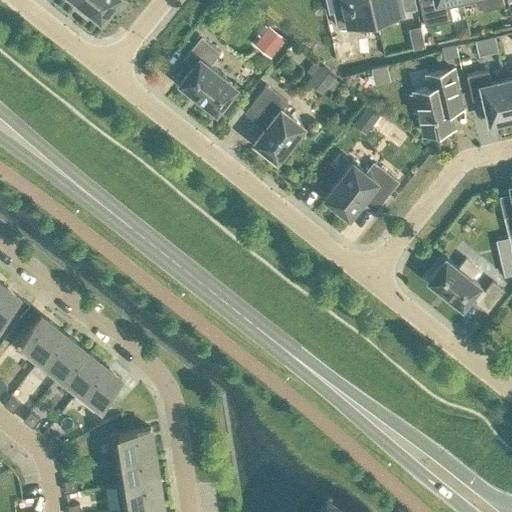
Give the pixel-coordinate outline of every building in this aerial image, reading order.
[(75,0),(75,1),(87,9),(88,8),(100,17),(109,7),(112,9),(119,0),(75,0)] [(375,15),(371,0),(326,0),(329,10),(333,9),(337,24),(375,15)] [(371,0),(375,15),(416,6),(414,0),(371,0)] [(462,1),(461,0),(418,0),(424,24),(452,17),(449,4),(462,1)] [(461,0),(462,1),(467,0),(475,0),(476,1),(483,8),(504,3),(502,0),(461,0)] [(268,23),(257,38),(274,51),(285,36),(268,23)] [(217,108),(216,108),(217,107),(221,110),(232,96),(228,93),(236,84),(209,63),(220,50),(200,34),(185,53),(195,61),(180,79),(179,80),(180,81),(215,108),(214,108),(216,109),(217,108)] [(341,57),(353,54),(351,43),(338,46),(341,57)] [(457,54),(455,44),(441,48),(443,58),(457,54)] [(310,74),(326,86),(336,75),(320,62),(310,74)] [(389,78),(386,63),(370,66),(374,82),(389,78)] [(414,88),(414,90),(410,91),(414,108),(418,107),(424,131),(435,129),(437,135),(451,131),(450,125),(452,125),(448,109),(461,106),(452,66),(426,72),(429,85),(414,88)] [(511,114),(511,111),(504,77),(490,80),(487,67),(466,72),(472,97),(483,95),(489,120),(494,118),(495,121),(509,118),(508,115),(511,114)] [(247,106),(263,119),(263,123),(265,124),(254,139),(277,157),(285,147),(288,149),(298,136),(295,134),(303,123),(281,106),(287,99),(265,82),(247,106)] [(360,113),(371,123),(379,113),(368,103),(360,113)] [(333,208),(346,218),(369,189),(381,199),(397,179),(373,160),(366,169),(352,158),(324,194),(336,204),(333,208)] [(511,244),(511,182),(510,183),(511,189),(511,212),(503,214),(508,234),(510,245),(511,244)] [(508,234),(495,237),(504,274),(511,271),(511,251),(510,245),(508,234)] [(475,300),(487,309),(503,287),(492,279),(484,289),(478,284),(479,282),(470,275),(478,266),(465,256),(458,265),(445,255),(429,276),(428,277),(429,278),(461,303),(460,303),(462,304),(463,303),(470,293),(477,298),(475,300)] [(0,280),(0,319),(19,295),(0,280)] [(15,345),(35,361),(61,328),(41,312),(15,345)] [(35,361),(55,377),(81,344),(61,328),(35,361)] [(55,377),(75,393),(101,360),(81,344),(55,377)] [(101,360),(75,393),(95,409),(121,376),(101,360)] [(3,402),(12,410),(20,401),(10,393),(3,402)] [(22,418),(32,425),(39,416),(30,409),(22,418)] [(108,432),(112,457),(154,451),(150,425),(108,432)] [(47,438),(53,449),(63,443),(57,432),(47,438)] [(63,443),(53,449),(59,459),(69,454),(63,443)] [(112,457),(116,482),(158,476),(154,451),(112,457)] [(63,478),(65,491),(77,489),(75,476),(63,478)] [(116,482),(120,507),(162,500),(158,476),(116,482)] [(163,511),(162,500),(120,507),(121,511),(163,511)] [(67,503),(68,511),(80,511),(79,501),(67,503)] [(340,511),(325,501),(317,511),(340,511)]
